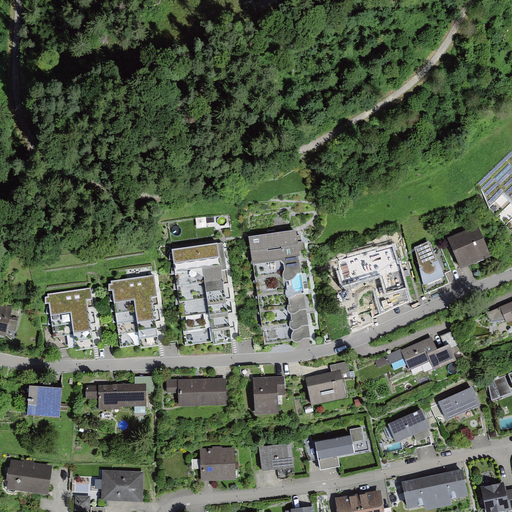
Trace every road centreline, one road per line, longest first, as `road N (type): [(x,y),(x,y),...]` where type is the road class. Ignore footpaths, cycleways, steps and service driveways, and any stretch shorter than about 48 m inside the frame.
road 1 (track): [(14,0),(15,73),(34,140),(79,180),(111,194),(152,195),(278,160),(374,111),(432,63),(470,0)]
road 2 (residential): [(511,274),(316,353),(77,366),(0,358)]
road 3 (residential): [(165,511),(184,501),(325,486),(511,446)]
